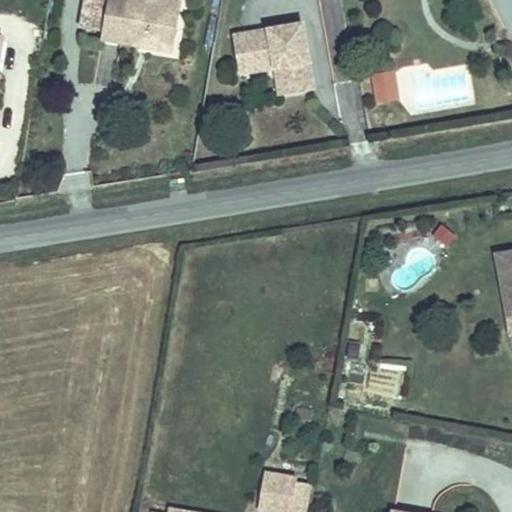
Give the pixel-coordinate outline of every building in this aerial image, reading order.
[(178,0),(101,0),(97,25),(132,31),(133,23),(173,31),(178,0)] [(301,8),(232,17),(236,47),(270,43),(271,49),(281,48),(285,76),(309,73),(301,8)] [(270,43),(236,47),(237,54),(271,49),(270,43)] [(281,48),(271,49),(275,77),(285,76),(281,48)] [(397,73),(372,76),(376,104),(401,101),(397,73)] [(511,247),(487,252),(496,299),(505,298),(510,331),(511,330),(511,247)] [(505,298),(496,299),(502,332),(510,331),(505,298)] [(259,476),(253,511),(261,511),(287,511),(292,480),(259,476)]
